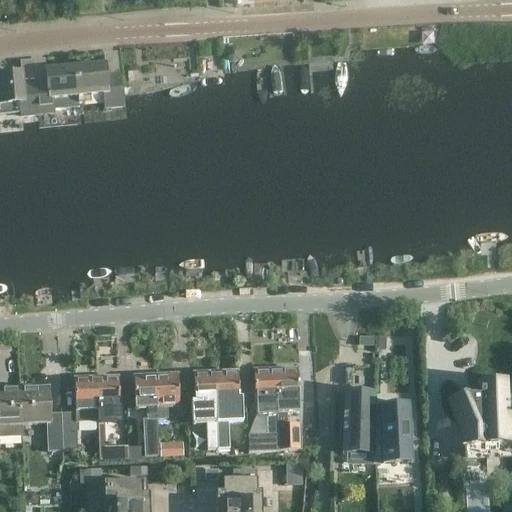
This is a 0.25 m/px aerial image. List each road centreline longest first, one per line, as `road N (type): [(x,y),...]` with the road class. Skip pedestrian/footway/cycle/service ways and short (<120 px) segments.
road 1 (residential): [(511,10),(94,29),(0,46)]
road 2 (unclassified): [(511,284),(0,326)]
road 3 (unknown): [(424,292),(434,446)]
